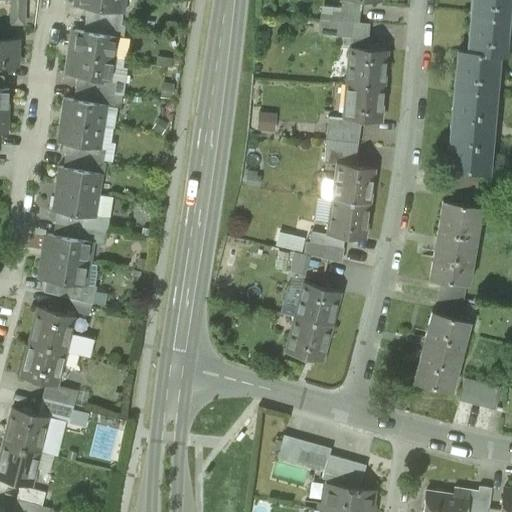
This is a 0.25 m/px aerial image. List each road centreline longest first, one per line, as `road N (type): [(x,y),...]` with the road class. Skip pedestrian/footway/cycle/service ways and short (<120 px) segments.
road 1 (residential): [(347,411),(398,216),(426,0)]
road 2 (secondary): [(176,367),(228,0)]
road 3 (residential): [(59,0),(32,185),(0,325)]
road 4 (residential): [(176,367),(347,411)]
road 5 (secondary): [(163,511),(176,367)]
